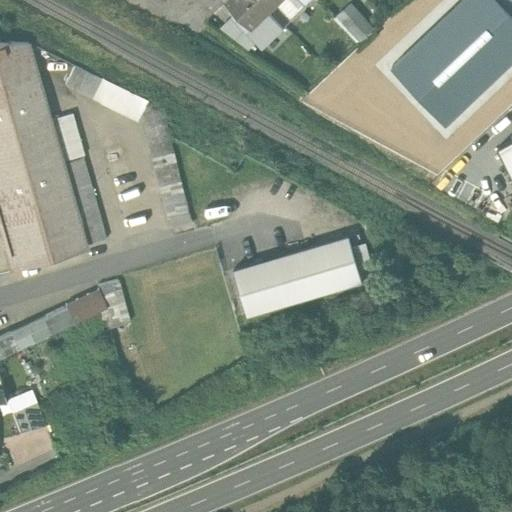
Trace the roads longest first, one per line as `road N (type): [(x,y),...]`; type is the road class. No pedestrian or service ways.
road 1 (primary): [(511,325),(78,511)]
road 2 (primary): [(210,511),(511,382)]
